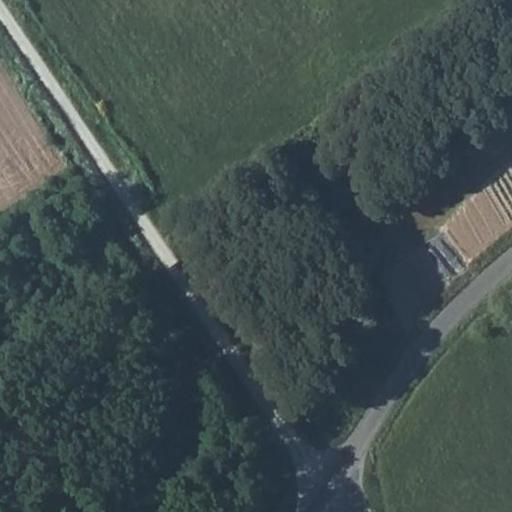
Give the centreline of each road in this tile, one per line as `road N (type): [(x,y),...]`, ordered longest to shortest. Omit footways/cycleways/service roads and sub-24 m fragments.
road 1 (track): [(326,498),(0,13)]
road 2 (unclassified): [(511,259),(424,345),(326,498)]
